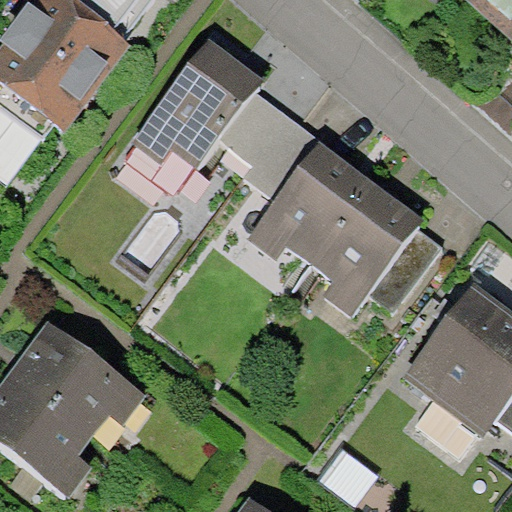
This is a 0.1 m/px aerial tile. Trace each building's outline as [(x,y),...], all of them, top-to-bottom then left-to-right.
[(126,53),(57,0),(37,0),(0,48),(0,85),(63,134),(126,53)] [(511,0),(461,0),(511,47),(511,0)] [(206,41),(129,145),(159,167),(169,154),(196,173),(214,148),(255,95),(263,83),(206,41)] [(214,148),(275,196),(316,143),(255,95),(214,148)] [(373,186),(316,143),(275,196),(242,244),(274,267),(284,254),(310,272),(373,186)] [(423,222),(373,186),(310,272),(330,287),(321,300),(351,322),(368,297),(416,233),(423,222)] [(440,251),(416,233),(368,297),(392,315),(440,251)] [(511,321),(472,292),(405,385),(483,441),(495,424),(511,436),(511,321)] [(144,399),(43,325),(5,376),(94,440),(109,417),(122,427),(144,399)] [(94,440),(5,376),(0,383),(0,452),(67,500),(87,473),(76,465),(94,440)]
